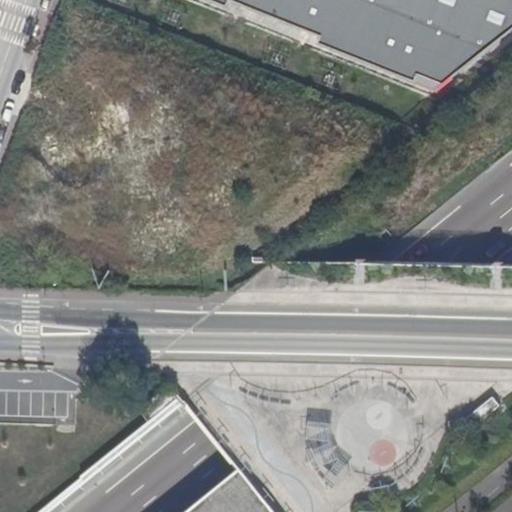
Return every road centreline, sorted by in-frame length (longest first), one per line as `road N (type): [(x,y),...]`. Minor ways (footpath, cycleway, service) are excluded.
road 1 (motorway): [(511,210),(132,511)]
road 2 (motorway): [(251,511),(511,303)]
road 3 (primary): [(202,331),(511,337)]
road 4 (primary): [(202,331),(0,311)]
road 5 (primary): [(0,344),(109,344),(202,331)]
